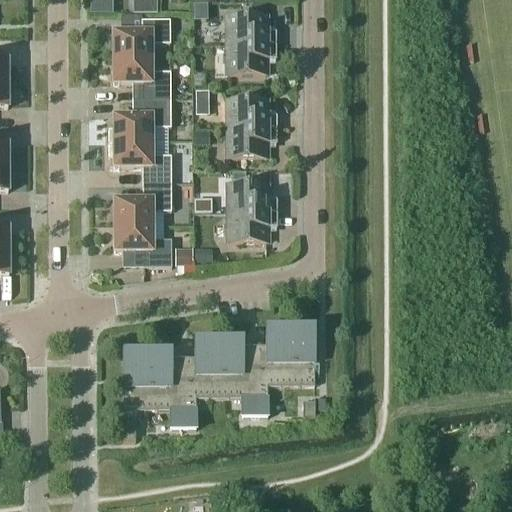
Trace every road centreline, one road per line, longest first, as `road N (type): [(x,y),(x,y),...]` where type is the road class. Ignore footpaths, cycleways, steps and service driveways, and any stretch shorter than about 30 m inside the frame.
road 1 (residential): [(87,307),(307,270),(311,0)]
road 2 (unclassified): [(66,312),(58,0)]
road 3 (unclassified): [(81,511),(87,307)]
road 4 (unclassified): [(29,321),(37,511)]
